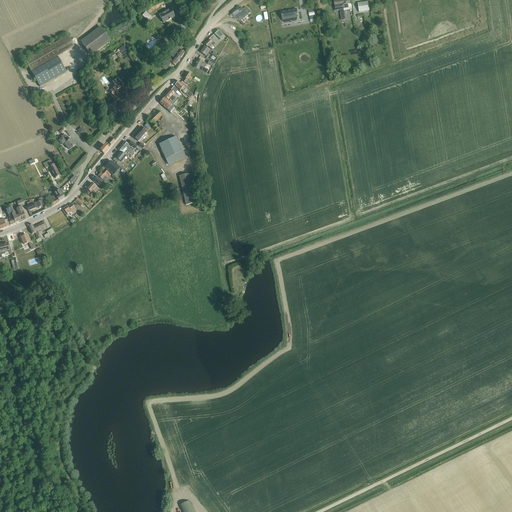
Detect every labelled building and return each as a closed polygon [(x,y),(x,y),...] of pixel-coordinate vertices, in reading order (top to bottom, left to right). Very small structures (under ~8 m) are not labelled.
[(348,8),(348,4),(350,4),(349,0),(339,0),(334,1),(335,10),(343,9),(348,8)] [(368,2),(358,3),(359,13),(369,11),(368,2)] [(237,9),(229,15),(230,16),(232,15),(234,17),(233,17),(235,20),(240,22),(248,15),(244,9),(243,10),(242,8),(238,11),(237,9)] [(159,15),(163,23),(175,17),(170,9),(159,15)] [(297,15),(298,15),(297,10),(292,11),(292,10),(290,11),(287,12),(287,11),(281,12),(282,20),(297,17),(297,15)] [(91,57),(110,42),(101,29),(82,44),(91,57)] [(214,34),(220,40),(223,36),(218,30),(214,34)] [(208,47),(210,49),(218,41),(213,35),(204,44),(207,48),(208,47)] [(24,61),(31,73),(40,87),(66,72),(58,57),(74,47),(68,36),(24,61)] [(208,53),(216,58),(218,56),(204,46),(200,52),(206,57),(206,56),(207,57),(208,55),(207,54),(208,53)] [(168,58),(162,66),(166,69),(171,63),(175,66),(176,64),(177,64),(178,62),(178,61),(180,58),(180,59),(185,53),(181,50),(177,47),(170,55),(175,58),(174,59),(175,59),(173,61),(168,58)] [(112,53),(104,58),(108,64),(109,65),(117,60),(112,53)] [(193,68),(206,74),(208,70),(200,66),(202,62),(198,59),(193,68)] [(190,81),(192,78),(189,77),(191,75),(187,72),(183,78),(183,79),(182,81),(187,85),(189,81),(190,81)] [(124,93),(126,92),(126,91),(126,90),(127,90),(122,83),(120,84),(117,79),(114,82),(115,84),(114,85),(116,87),(110,91),(113,95),(116,93),(118,96),(123,92),(123,93),(123,92),(124,93)] [(186,94),(189,98),(192,95),(189,92),(178,81),(174,85),(180,91),(181,90),(183,92),(182,92),(185,95),(186,94)] [(146,87),(150,90),(155,85),(151,82),(146,87)] [(179,96),(181,93),(174,87),(164,97),(168,100),(169,99),(170,100),(169,101),(173,105),(177,100),(175,99),(176,98),(173,95),(174,94),(176,92),(179,96)] [(167,110),(170,112),(174,107),(172,105),(164,98),(159,103),(167,110)] [(154,123),(162,116),(157,111),(147,120),(153,127),(155,125),(154,123)] [(132,137),(139,143),(148,133),(140,127),(132,137)] [(63,136),(60,139),(60,140),(59,141),(62,145),(63,144),(64,146),(65,145),(69,150),(76,145),(71,139),(68,142),(66,140),(67,139),(67,138),(67,137),(66,137),(66,136),(65,136),(64,136),(63,136)] [(159,144),(168,165),(186,158),(176,136),(159,144)] [(128,145),(125,141),(118,149),(126,156),(127,157),(129,155),(130,156),(130,155),(129,154),(131,151),(128,149),(129,147),(128,146),(129,146),(128,145)] [(100,151),(103,154),(108,148),(104,145),(100,151)] [(115,157),(113,160),(117,163),(119,161),(121,162),(126,156),(120,151),(115,157)] [(50,166),(53,171),(51,172),(55,178),(55,179),(58,178),(58,177),(59,176),(56,170),(57,169),(54,164),(52,165),(50,160),(43,164),(45,168),(50,166)] [(106,169),(113,176),(119,169),(111,162),(106,167),(106,168),(105,168),(105,169),(106,169)] [(105,170),(101,173),(107,179),(112,183),(114,181),(109,177),(111,175),(105,170)] [(101,173),(98,176),(104,182),(106,180),(109,184),(112,187),(114,186),(112,184),(112,183),(107,179),(101,173)] [(179,176),(186,205),(196,203),(189,174),(179,176)] [(96,177),(93,181),(99,186),(100,185),(102,187),(104,184),(96,177)] [(92,191),(95,193),(98,189),(91,183),(86,189),(90,193),(92,191)] [(59,190),(54,193),(57,197),(56,197),(59,201),(65,198),(59,190)] [(57,197),(54,193),(54,191),(51,193),(53,196),(52,197),(54,200),(49,203),(51,207),(59,202),(59,201),(56,197),(57,197)] [(38,208),(43,205),(41,201),(38,202),(34,204),(32,199),(29,200),(30,202),(27,203),(28,206),(26,207),(28,211),(35,208),(37,207),(38,208)] [(16,208),(18,215),(19,215),(21,220),(25,218),(21,206),(24,205),(22,200),(17,202),(19,207),(16,208)] [(73,214),(68,207),(67,206),(63,209),(67,215),(69,213),(71,215),(73,214)] [(15,223),(11,214),(10,209),(6,210),(9,219),(8,220),(10,225),(15,223)] [(0,211),(0,229),(6,227),(5,226),(9,224),(7,220),(4,221),(3,219),(0,220),(0,219),(0,213),(1,213),(0,211)] [(14,212),(11,214),(15,223),(21,221),(21,220),(19,215),(18,215),(16,216),(14,212)] [(35,233),(38,239),(35,240),(37,243),(42,241),(39,235),(37,231),(45,227),(45,226),(46,226),(44,222),(33,227),(32,224),(28,226),(32,234),(35,233)] [(45,238),(54,233),(52,228),(46,232),(48,234),(43,236),(45,238)] [(28,243),(31,250),(35,248),(32,241),(30,242),(26,235),(20,238),(24,245),(28,243)] [(7,243),(0,244),(0,255),(1,255),(3,255),(4,254),(5,254),(5,253),(6,252),(5,251),(9,250),(7,243)] [(193,511),(189,501),(178,506),(181,511),(193,511)]
